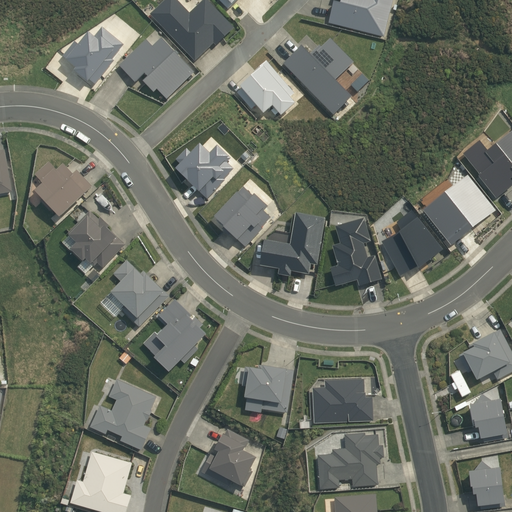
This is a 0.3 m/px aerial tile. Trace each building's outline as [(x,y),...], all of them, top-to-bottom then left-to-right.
[(176,0),(167,0),(151,15),(196,63),(215,45),(217,47),(235,29),(207,0),(205,0),(191,14),(176,0)] [(218,0),(229,11),(234,6),(234,7),(241,0),(218,0)] [(334,0),(328,23),(384,37),(392,0),(334,0)] [(154,48),(147,41),(120,67),(137,84),(147,75),(149,78),(145,82),(155,93),(158,90),(167,99),(195,73),(163,39),(154,48)] [(301,46),(283,64),(334,115),(352,97),(335,80),(354,62),(330,39),(321,47),(319,45),(310,54),(301,46)] [(294,93),(269,65),(265,69),(263,67),(240,87),(241,89),(237,93),(251,110),(256,106),(264,114),(273,106),(281,117),(296,103),(290,97),(294,93)] [(479,174),(477,175),(496,199),(511,186),(511,182),(510,179),(511,177),(511,130),(488,151),(480,141),(462,154),(479,174)] [(0,194),(14,192),(6,150),(0,150),(0,194)] [(89,193),(88,192),(94,186),(79,170),(76,173),(68,164),(61,170),(59,168),(58,169),(52,162),(37,174),(46,184),(39,190),(64,217),(89,193)] [(458,174),(416,209),(449,248),(491,213),(458,174)] [(105,268),(127,245),(120,238),(121,237),(110,227),(111,225),(102,217),(101,219),(92,210),(70,234),(80,242),(74,249),(87,261),(90,259),(95,264),(97,262),(105,268)] [(418,269),(443,250),(411,211),(396,222),(401,230),(398,233),(381,242),(400,276),(417,267),(418,269)] [(317,265),(325,218),(296,214),(291,245),(264,241),(260,266),(279,270),(278,275),(290,277),(291,271),(309,275),(311,264),(317,265)] [(359,286),(382,280),(375,256),(367,258),(364,244),(371,242),(364,218),(335,227),(341,244),(333,246),(338,266),(330,268),(335,286),(357,280),(359,286)] [(234,231),(225,238),(231,246),(240,239),(234,231)] [(141,327),(171,296),(167,292),(168,291),(150,274),(150,275),(146,271),(144,273),(138,268),(129,260),(115,274),(124,283),(114,292),(127,305),(123,309),(141,327)] [(198,347),(210,335),(203,327),(205,325),(177,299),(161,316),(170,325),(159,336),(170,345),(158,358),(173,372),(184,362),(186,364),(200,350),(198,347)] [(511,371),(511,349),(502,331),(478,344),(480,349),(464,357),(471,371),(476,368),(481,379),(496,371),(500,378),(511,371)] [(128,364),(133,358),(126,352),(121,358),(128,364)] [(197,367),(200,361),(195,358),(191,364),(197,367)] [(289,413),(295,371),(261,365),(260,370),(247,367),(244,387),(250,388),(248,399),(264,401),(263,409),(289,413)] [(153,410),(158,397),(119,379),(112,397),(118,399),(114,410),(103,405),(93,426),(108,434),(110,429),(125,436),(123,440),(144,449),(154,428),(146,425),(149,420),(150,420),(154,410),(153,410)] [(315,423),(374,421),(372,397),(366,397),(366,392),(365,392),(364,379),(325,380),(325,388),(313,388),(315,423)] [(509,435),(511,435),(504,400),(494,402),(483,394),(477,405),(473,406),(476,422),(478,421),(479,429),(483,429),(484,440),(485,439),(486,443),(510,438),(509,435)] [(288,430),(281,428),(278,437),(285,439),(288,430)] [(214,453),(204,473),(231,487),(234,481),(245,487),(260,458),(247,451),(249,447),(248,446),(251,441),(229,429),(218,450),(222,453),(220,456),(214,453)] [(339,480),(352,479),(353,486),(378,485),(377,465),(381,464),(380,458),(384,458),(383,445),(379,446),(378,434),(365,436),(365,433),(345,434),(346,449),(332,450),(332,454),(318,455),(320,489),(339,488),(339,480)] [(73,502),(107,511),(128,511),(134,495),(126,492),(134,463),(94,451),(85,481),(80,479),(73,502)] [(506,504),(508,504),(504,468),(494,469),(484,462),(476,472),(473,472),(475,488),(476,488),(477,496),(480,495),(481,507),(484,507),(484,510),(507,507),(506,504)] [(379,511),(379,495),(337,498),(337,511),(379,511)]
